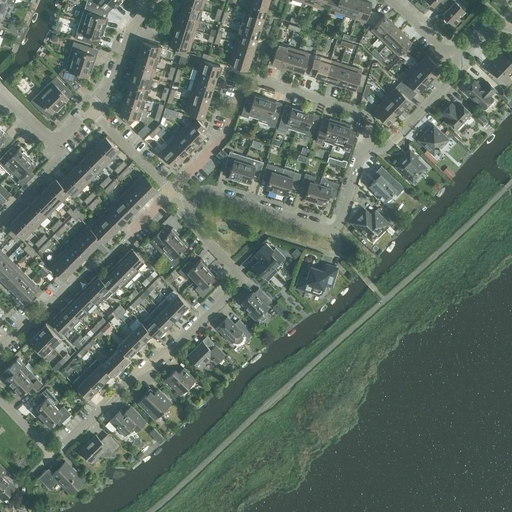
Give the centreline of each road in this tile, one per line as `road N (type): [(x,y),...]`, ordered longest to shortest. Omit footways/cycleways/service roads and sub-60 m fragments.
road 1 (residential): [(51,456),(235,289),(233,267),(195,229),(190,204)]
road 2 (residential): [(190,204),(213,194),(336,228),(364,148)]
road 3 (residential): [(364,148),(360,111),(258,82)]
road 4 (residential): [(364,148),(395,139),(453,77),(453,57)]
road 5 (residential): [(89,109),(115,75),(135,21),(156,0)]
road 6 (residential): [(170,190),(225,136),(241,87)]
